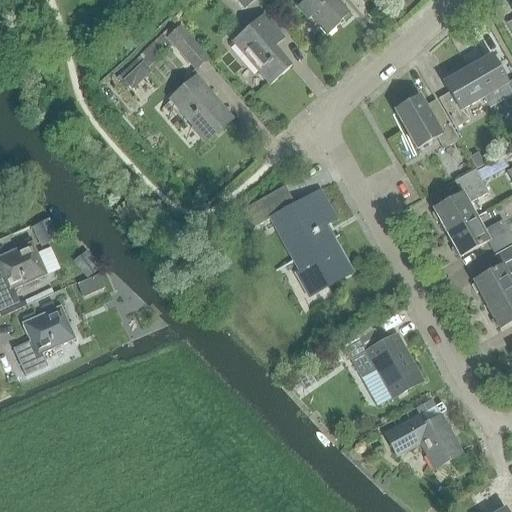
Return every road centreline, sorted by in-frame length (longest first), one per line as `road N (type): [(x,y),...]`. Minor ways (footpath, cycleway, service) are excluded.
road 1 (residential): [(511,424),(490,427),(318,121)]
road 2 (residential): [(318,121),(458,0)]
